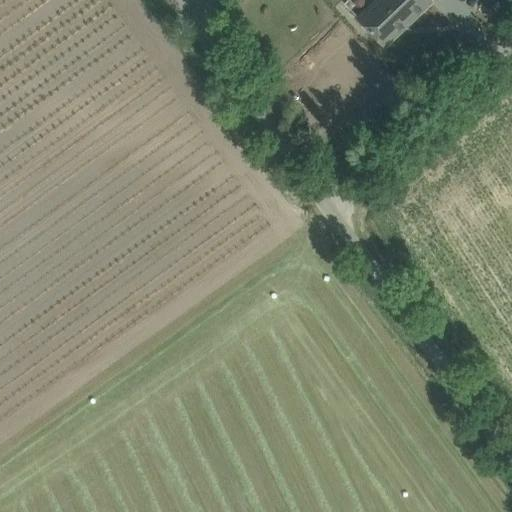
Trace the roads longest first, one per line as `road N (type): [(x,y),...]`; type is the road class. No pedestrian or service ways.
road 1 (unclassified): [(511,474),(330,223)]
road 2 (unclassified): [(330,223),(167,0)]
road 3 (unclassified): [(330,223),(511,40)]
